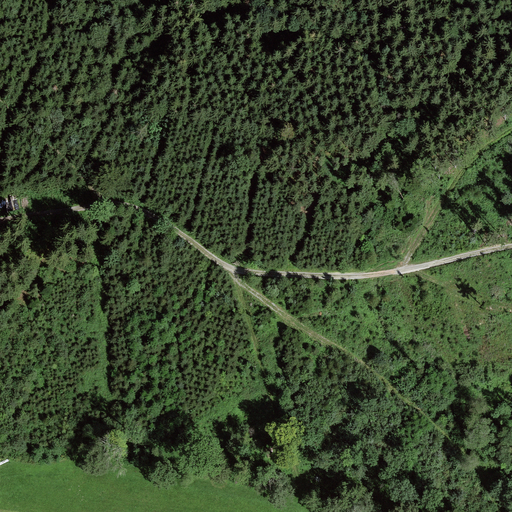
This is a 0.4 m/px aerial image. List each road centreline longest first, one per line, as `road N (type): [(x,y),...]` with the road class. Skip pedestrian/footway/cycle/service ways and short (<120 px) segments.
road 1 (track): [(511,247),(346,276),(228,271),(183,235),(101,197),(85,208),(0,226)]
road 2 (track): [(228,271),(360,362),(466,454),(499,511)]
road 3 (track): [(101,197),(0,100)]
